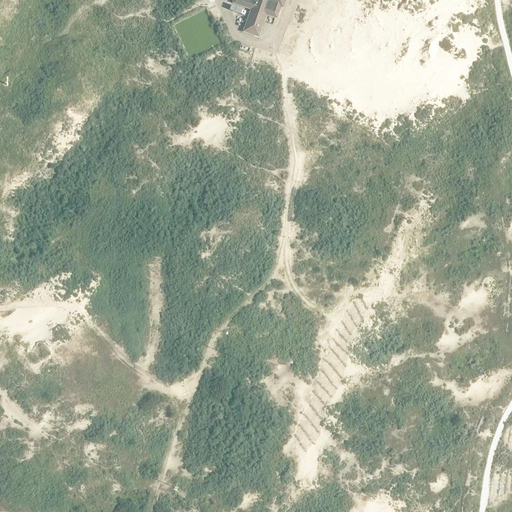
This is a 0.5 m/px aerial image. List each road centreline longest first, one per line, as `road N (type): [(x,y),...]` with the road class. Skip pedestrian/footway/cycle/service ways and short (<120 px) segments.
road 1 (track): [(284,235),(293,160),(284,76),(272,47)]
road 2 (track): [(277,267),(284,235),(294,287),(331,315)]
